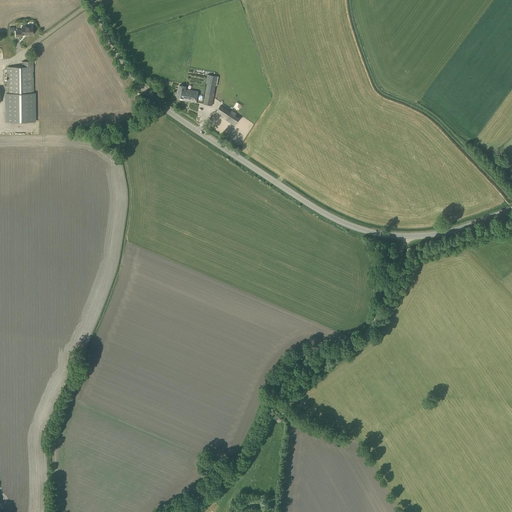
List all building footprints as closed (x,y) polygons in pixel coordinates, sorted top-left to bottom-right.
[(16,37),(22,37),(22,35),(32,34),(32,27),(22,27),(22,30),(16,31),(16,37)] [(33,93),(33,62),(22,62),(22,67),(7,67),(7,93),(5,93),(5,122),(36,122),(35,93),(33,93)] [(224,92),(227,68),(221,67),(218,85),(220,85),(218,94),(222,95),(223,92),(224,92)] [(216,86),(218,76),(207,74),(205,84),(207,84),(203,104),(211,105),(215,85),(216,86)] [(177,97),(183,98),(183,100),(196,103),(198,92),(185,89),(186,86),(179,85),(177,97)] [(231,112),(220,105),(215,113),(234,126),(239,118),(235,115),(237,113),(232,110),(231,112)]
